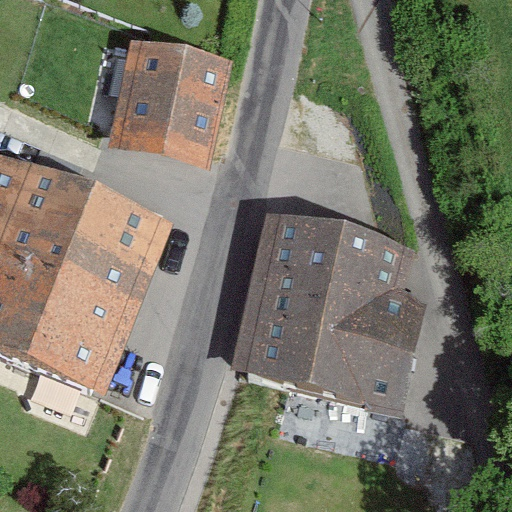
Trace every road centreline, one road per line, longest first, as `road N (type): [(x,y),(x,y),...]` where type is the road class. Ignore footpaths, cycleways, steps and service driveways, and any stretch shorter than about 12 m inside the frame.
road 1 (unclassified): [(479,511),(458,297),(350,0)]
road 2 (tertiary): [(146,511),(236,233),(285,0)]
